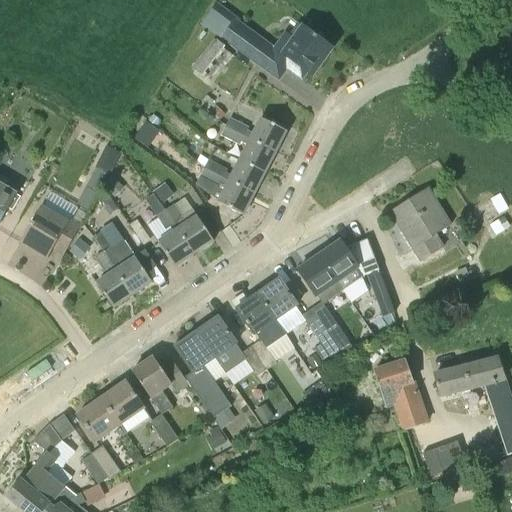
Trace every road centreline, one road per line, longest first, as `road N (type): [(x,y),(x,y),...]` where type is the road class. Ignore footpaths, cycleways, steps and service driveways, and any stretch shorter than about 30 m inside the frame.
road 1 (residential): [(270,242),(337,115),(356,95),(408,69)]
road 2 (residential): [(92,365),(270,242)]
road 3 (residential): [(270,242),(329,218),(409,166)]
road 4 (residential): [(92,365),(49,303),(0,269)]
